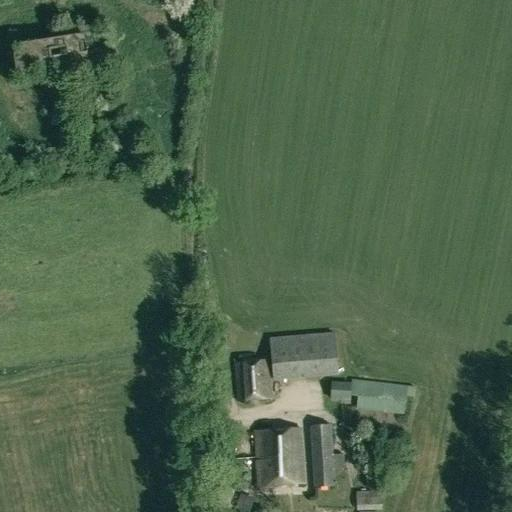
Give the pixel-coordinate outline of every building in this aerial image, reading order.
[(84,35),(12,47),(17,75),(67,67),(69,81),(92,77),(88,56),(93,55),(91,41),(85,42),(84,35)] [(334,333),(270,339),(274,379),(337,373),(334,333)] [(268,361),(234,364),(237,401),(271,398),(268,361)] [(348,396),(359,398),(358,409),(402,414),(406,387),(350,380),(348,396)] [(342,456),(332,456),(330,427),(311,428),(314,487),(334,486),(333,470),(343,469),(342,456)] [(303,483),(300,429),(256,432),(259,486),(303,483)] [(356,493),(356,509),(381,509),(380,493),(356,493)]
